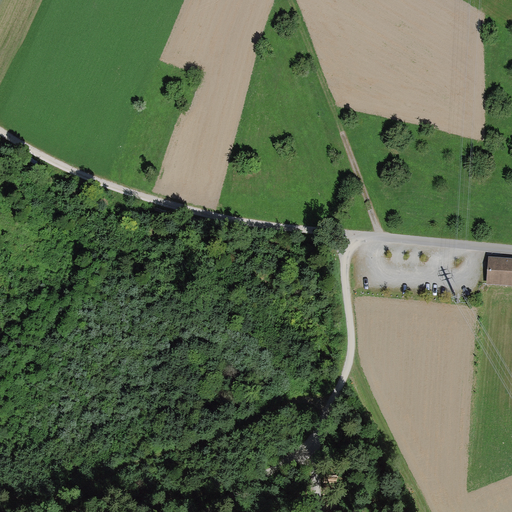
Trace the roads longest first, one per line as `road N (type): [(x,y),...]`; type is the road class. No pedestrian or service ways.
road 1 (track): [(349,233),(168,206),(66,172),(0,130)]
road 2 (track): [(330,400),(300,400),(55,496),(16,493),(0,483)]
road 3 (track): [(349,233),(342,365),(318,434)]
road 4 (track): [(349,233),(511,247)]
road 5 (track): [(318,434),(205,511)]
